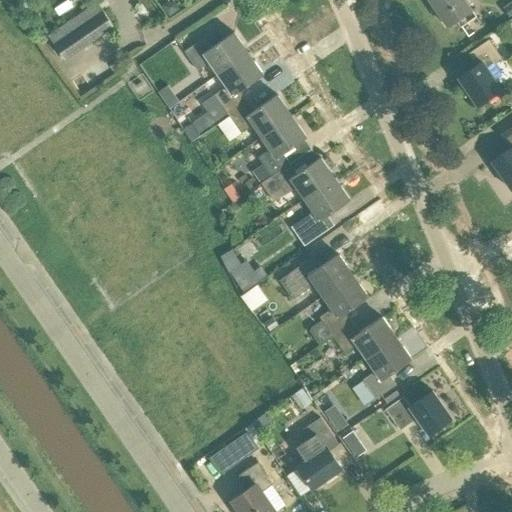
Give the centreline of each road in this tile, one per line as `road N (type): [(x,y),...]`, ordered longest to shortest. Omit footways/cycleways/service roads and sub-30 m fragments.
road 1 (residential): [(180,511),(0,249)]
road 2 (unclassified): [(450,267),(342,0)]
road 3 (unclassified): [(511,424),(450,267)]
road 4 (residential): [(511,457),(388,511)]
